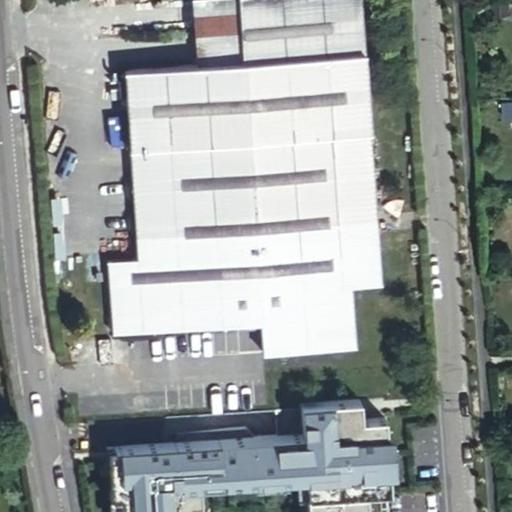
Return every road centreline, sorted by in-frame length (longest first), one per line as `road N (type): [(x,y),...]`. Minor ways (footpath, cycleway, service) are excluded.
road 1 (residential): [(427,0),(465,511)]
road 2 (unclassified): [(50,511),(22,348),(0,119)]
